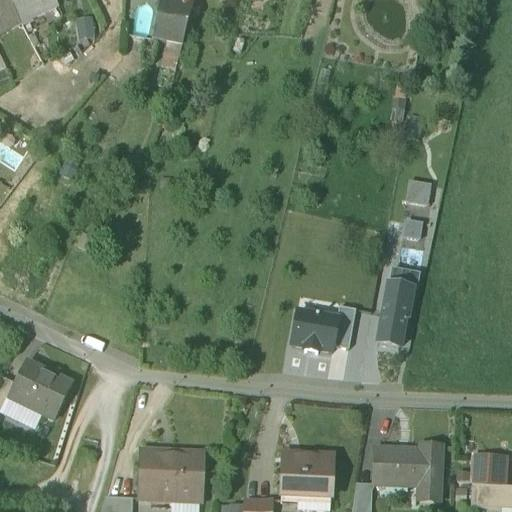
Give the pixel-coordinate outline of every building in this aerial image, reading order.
[(46,0),(13,0),(22,16),(48,3),(46,0)] [(185,0),(158,0),(152,34),(168,37),(180,40),(182,40),(193,1),(185,0)] [(91,14),(75,16),(78,32),(93,30),(91,14)] [(105,23),(77,55),(93,69),(121,36),(105,23)] [(180,40),(168,37),(165,50),(177,53),(180,40)] [(61,50),(66,57),(72,53),(68,46),(61,50)] [(50,87),(66,71),(50,56),(35,72),(50,87)] [(419,275),(390,270),(387,288),(413,293),(415,293),(419,275)] [(413,293),(387,288),(384,287),(373,349),(398,353),(403,323),(407,323),(413,293)] [(338,320),(333,349),(347,351),(354,313),(340,310),(338,320)] [(319,354),(332,356),(333,349),(338,320),(295,312),(288,348),(298,350),(297,352),(318,356),(319,354)] [(71,380),(27,359),(16,381),(9,397),(53,418),(71,380)] [(2,374),(0,377),(0,407),(4,399),(9,397),(16,381),(2,374)] [(441,448),(420,447),(419,453),(375,452),(374,486),(421,488),(420,504),(439,504),(441,448)] [(202,450),(139,448),(137,497),(200,500),(202,450)] [(331,458),(282,455),(280,497),(329,500),(331,458)] [(504,462),(473,460),(471,488),(503,490),(504,462)] [(511,490),(503,490),(471,488),(469,509),(509,511),(510,511),(511,495),(511,490)] [(368,511),(369,493),(355,492),(352,511),(368,511)] [(131,511),(132,496),(105,495),(100,511),(131,511)] [(269,511),(270,499),(245,498),(243,511),(269,511)] [(331,511),(331,503),(299,502),(299,511),(331,511)]
